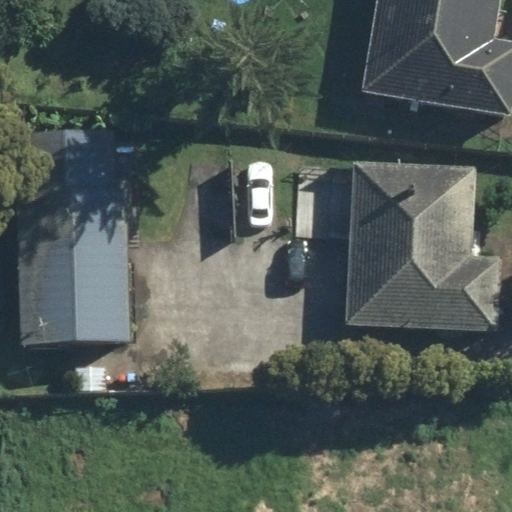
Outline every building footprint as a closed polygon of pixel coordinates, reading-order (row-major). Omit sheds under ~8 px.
[(367,0),(351,114),(496,135),(507,61),(484,58),(491,0),(367,0)] [(7,153),(6,360),(114,360),(115,154),(7,153)] [(342,228),(337,337),(485,344),(488,274),(459,273),(463,183),(313,176),(311,227),(342,228)] [(511,511),(511,401),(490,402),(495,511),(511,511)] [(380,511),(379,408),(32,415),(33,511),(380,511)]
